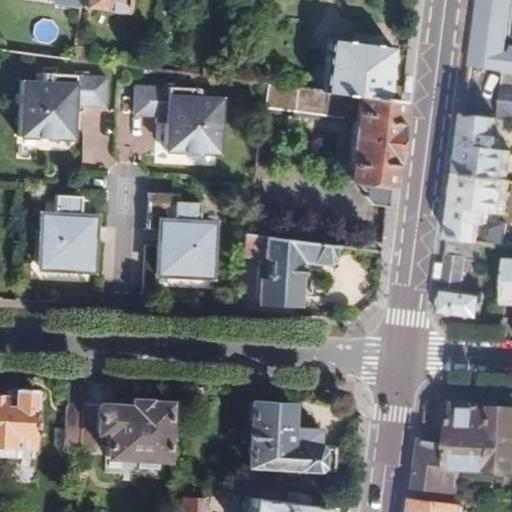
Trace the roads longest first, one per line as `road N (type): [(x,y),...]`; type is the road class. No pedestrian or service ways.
road 1 (residential): [(0,335),(400,358)]
road 2 (secondary): [(400,358),(447,0)]
road 3 (unknown): [(124,172),(116,341)]
road 4 (secondary): [(400,358),(378,511)]
